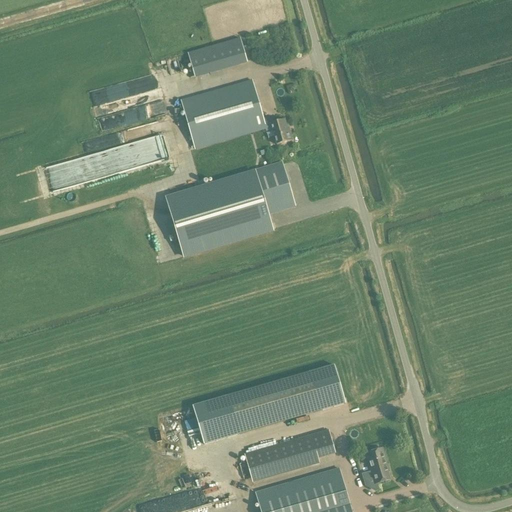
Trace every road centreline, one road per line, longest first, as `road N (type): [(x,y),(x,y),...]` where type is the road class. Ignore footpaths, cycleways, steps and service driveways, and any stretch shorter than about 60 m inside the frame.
road 1 (unclassified): [(511,501),(463,507),(438,485),(303,0)]
road 2 (track): [(169,94),(191,177),(0,233)]
road 3 (track): [(334,422),(236,450),(247,511)]
